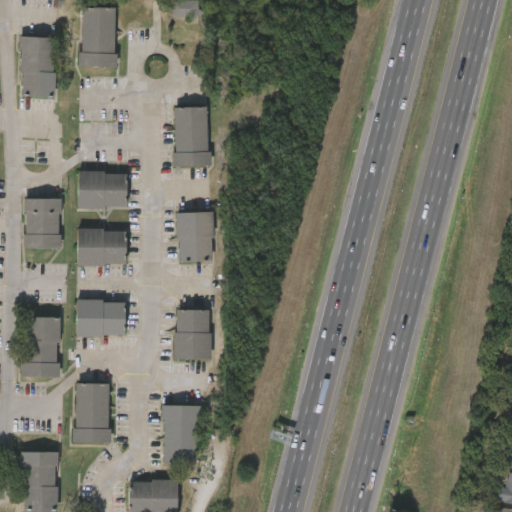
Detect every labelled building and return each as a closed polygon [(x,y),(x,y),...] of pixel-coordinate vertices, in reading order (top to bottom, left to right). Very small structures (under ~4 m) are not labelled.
[(194,17),(173,16),(174,3),(194,4),(194,17)] [(115,8),(114,67),(80,67),(81,8),(115,8)] [(20,98),(20,37),(54,37),(55,98),(20,98)] [(207,107),(208,166),(174,167),(173,108),(207,107)] [(125,209),(77,209),(77,172),(125,172),(125,209)] [(23,248),(23,199),(60,199),(60,248),(23,248)] [(177,263),(176,212),(212,212),(212,263),(177,263)] [(76,265),(76,229),(125,229),(125,265),(76,265)] [(124,337),(76,337),(76,300),(124,300),(124,337)] [(209,361),(174,360),(174,310),(210,310),(209,361)] [(59,318),(59,378),(22,378),(22,317),(59,318)] [(108,384),(108,443),(73,443),(73,384),(108,384)] [(161,465),(161,406),(197,406),(197,465),(161,465)] [(57,453),(57,511),(22,511),(22,453),(57,453)] [(511,503),(496,499),(499,487),(503,488),(508,471),(511,472),(511,503)] [(176,511),(129,511),(129,481),(176,481),(176,511)]
